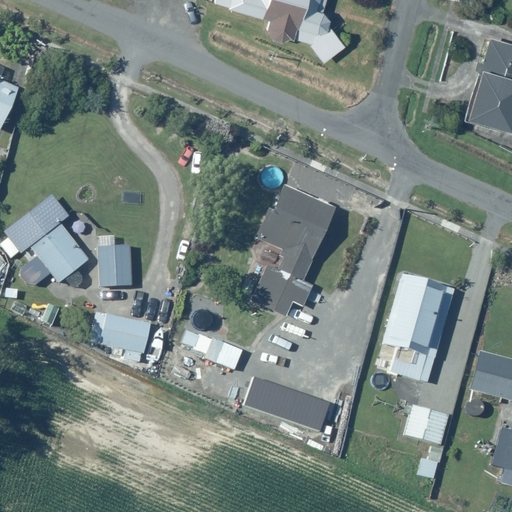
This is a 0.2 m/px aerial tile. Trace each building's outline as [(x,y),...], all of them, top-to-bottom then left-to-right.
[(213,0),(213,2),(266,18),(265,22),(270,36),(281,39),(291,37),(309,42),(323,60),(344,43),(319,12),(321,0),(213,0)] [(511,41),(487,34),(461,116),(508,131),(511,123),(511,122),(511,41)] [(0,125),(16,85),(0,78),(0,74),(3,66),(0,65),(0,125)] [(334,209),(279,184),(256,234),(284,247),(274,268),(267,265),(250,301),(283,317),(290,302),(303,308),(313,286),(301,281),(334,209)] [(50,273),(56,281),(88,257),(59,221),(66,215),(49,194),(1,233),(17,253),(27,245),(34,254),(15,269),(30,288),(50,273)] [(129,245),(97,245),(98,287),(130,286),(129,245)] [(452,284),(399,271),(381,342),(394,345),(388,371),(427,381),(452,284)] [(149,323),(94,311),(87,340),(142,352),(149,323)] [(221,341),(186,328),(179,345),(219,360),(217,367),(233,372),(243,345),(223,337),(221,341)] [(511,359),(480,352),(470,389),(511,399),(511,359)] [(447,414),(414,405),(412,405),(405,433),(440,442),(447,414)] [(511,427),(499,424),(488,465),(501,468),(497,482),(511,486),(511,427)] [(438,458),(420,456),(417,475),(436,477),(438,458)]
